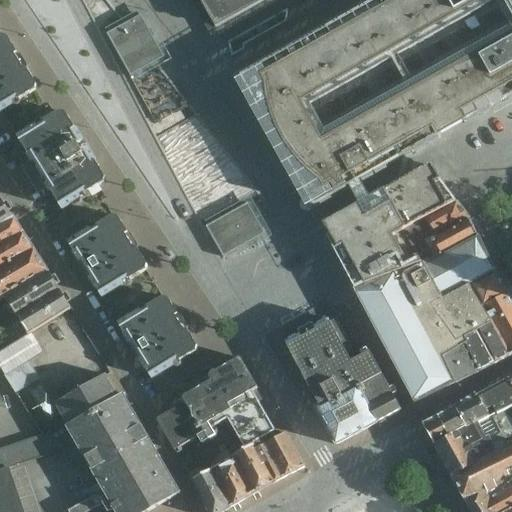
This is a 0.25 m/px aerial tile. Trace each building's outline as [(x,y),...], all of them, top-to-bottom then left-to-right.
[(25,0),(184,283),(419,152),(334,0),(25,0)] [(311,220),(353,288),(354,290),(355,290),(355,291),(362,287),(369,284),(423,264),(413,246),(405,231),(456,203),(444,187),(433,161),(445,154),(499,126),(511,118),(511,0),(378,0),(230,83),(311,220)] [(24,70),(15,55),(18,53),(8,37),(2,36),(0,37),(0,111),(13,104),(12,101),(17,98),(19,100),(35,90),(37,84),(27,69),(24,70)] [(104,183),(106,178),(66,114),(60,112),(18,138),(62,210),(104,183)] [(0,201),(0,226),(12,219),(0,201)] [(413,246),(466,217),(456,203),(405,231),(413,246)] [(128,233),(118,217),(113,216),(97,226),(98,228),(92,232),(91,229),(68,243),(101,297),(146,270),(148,265),(138,249),(135,250),(125,235),(128,233)] [(423,264),(435,260),(478,237),(466,217),(413,246),(423,264)] [(0,246),(23,233),(14,218),(12,219),(0,226),(0,246)] [(0,246),(0,271),(35,251),(23,233),(0,246)] [(414,403),(455,383),(441,356),(463,345),(459,337),(474,329),(490,321),(483,307),(471,285),(495,272),(478,237),(435,260),(423,264),(369,284),(362,287),(355,291),(414,403)] [(0,300),(4,298),(46,272),(48,271),(35,251),(0,271),(0,300)] [(46,272),(4,298),(16,317),(58,291),(46,272)] [(483,307),(506,294),(502,287),(495,272),(471,285),(483,307)] [(28,336),(69,309),(70,309),(58,291),(16,317),(28,336)] [(490,321),(509,356),(511,354),(511,305),(506,294),(483,307),(490,321)] [(188,330),(185,331),(175,316),(178,315),(168,299),(163,297),(118,325),(151,379),(172,366),(170,363),(179,358),(180,361),(196,351),(198,346),(188,330)] [(351,362),(329,320),(285,343),(320,407),(316,408),(336,445),(401,410),(370,352),(351,362)] [(494,364),(509,356),(490,321),(474,329),(494,364)] [(459,337),(463,345),(477,373),(494,364),(474,329),(459,337)] [(455,384),(477,373),(463,345),(441,356),(455,383),(455,384)] [(276,432),(253,392),(258,388),(240,358),(209,376),(212,381),(183,398),(186,404),(157,421),(175,451),(198,438),(201,444),(217,435),(213,429),(229,420),(245,450),(262,440),(273,433),(276,432)] [(119,397),(106,375),(56,405),(68,427),(67,428),(51,433),(71,468),(84,460),(112,505),(115,511),(148,511),(181,494),(124,395),(119,397)] [(489,418),(511,406),(511,388),(507,379),(477,396),(489,418)] [(489,418),(477,396),(456,407),(467,429),(489,418)] [(452,476),(511,444),(511,406),(489,418),(467,429),(435,445),(452,476)] [(435,445),(467,429),(456,407),(427,422),(425,429),(435,445)] [(273,433),(262,440),(284,478),(304,468),(286,434),(276,439),(273,433)] [(262,440),(245,450),(233,458),(234,460),(254,495),(284,478),(262,440)] [(466,501),(511,476),(511,444),(452,476),(458,486),(466,499),(466,501)] [(222,466),(213,471),(233,507),(254,495),(234,460),(232,461),(228,454),(218,459),(222,466)] [(3,471),(0,471),(0,511),(16,511),(15,505),(3,471)] [(213,471),(192,482),(209,511),(224,511),(233,507),(213,471)] [(511,476),(466,501),(474,511),(504,511),(511,508),(511,476)]
